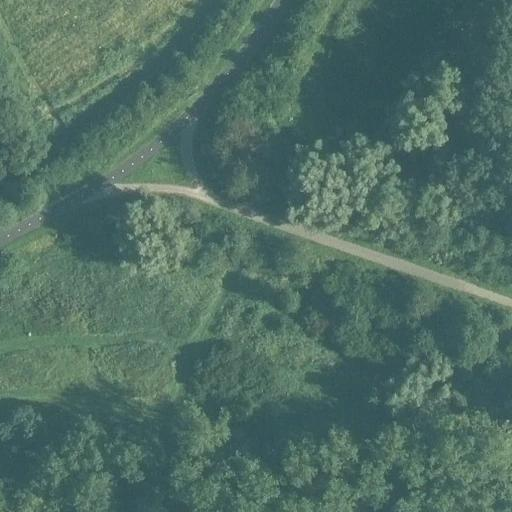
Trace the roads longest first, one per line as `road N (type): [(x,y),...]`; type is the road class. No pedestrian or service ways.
road 1 (unknown): [(488,0),(459,120),(445,144),(387,161),(326,138),(307,110),(304,61),(334,0)]
road 2 (unknown): [(214,0),(108,101),(0,177)]
